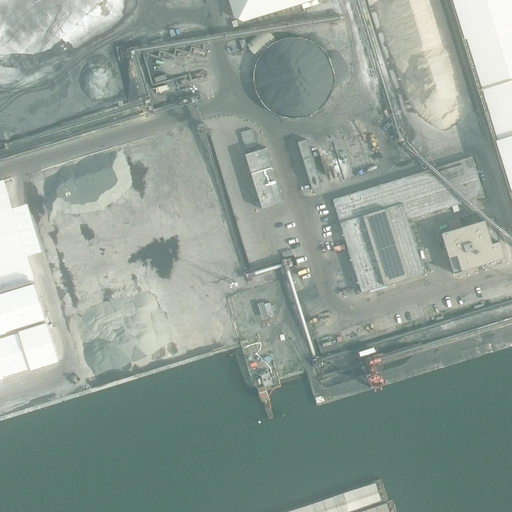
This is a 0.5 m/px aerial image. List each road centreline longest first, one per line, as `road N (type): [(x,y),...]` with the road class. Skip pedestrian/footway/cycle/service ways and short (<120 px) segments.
road 1 (unknown): [(223,103),(251,215),(400,166)]
road 2 (unknown): [(400,166),(459,146),(479,154),(511,261)]
road 3 (unknown): [(400,166),(348,0)]
